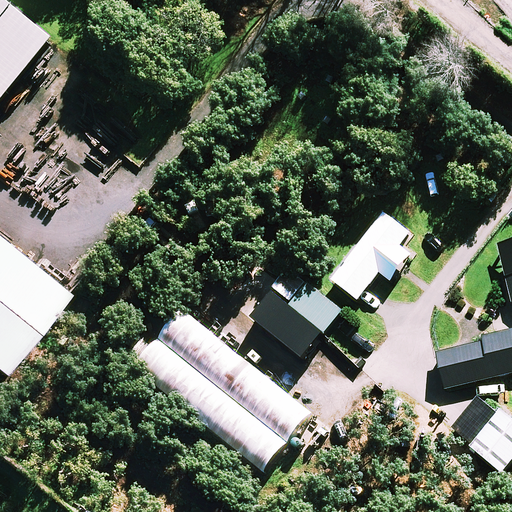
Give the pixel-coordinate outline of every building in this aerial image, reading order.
[(0,0),(0,112),(55,45),(0,0)] [(0,374),(62,298),(0,246),(0,374)] [(344,314),(291,270),(279,285),(298,300),(288,312),(323,340),(344,314)] [(511,277),(504,280),(510,306),(511,305),(511,332),(483,339),(484,344),(438,355),(446,391),(511,375),(511,277)] [(260,303),(246,292),(234,306),(248,317),(260,303)] [(313,416),(186,315),(139,373),(266,475),(313,416)] [(511,464),(511,421),(502,413),(472,450),(503,475),(511,464)]
